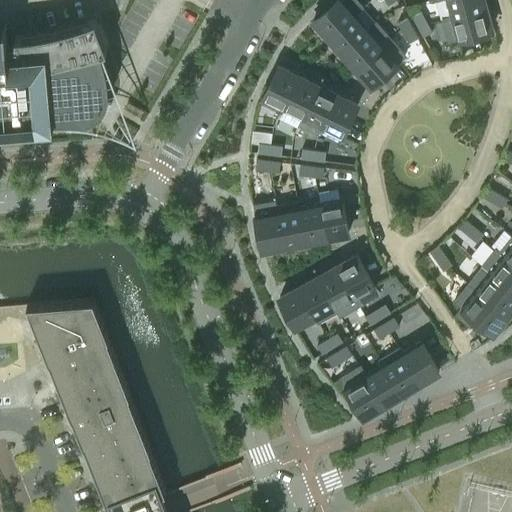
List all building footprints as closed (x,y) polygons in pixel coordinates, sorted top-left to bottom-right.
[(328,34),(362,4),(358,0),(333,0),(313,17),(328,34)] [(442,17),(442,18),(486,6),(484,0),(447,0),(451,15),(442,17)] [(362,4),(328,34),(343,51),(377,21),(376,20),(369,26),(356,12),(363,5),(362,4)] [(492,28),(486,6),(442,18),(448,40),(492,28)] [(418,24),(427,20),(421,9),(412,14),(418,24)] [(403,31),(412,26),(407,16),(398,20),(403,31)] [(0,131),(38,128),(38,125),(53,124),(53,123),(53,117),(62,117),(71,117),(80,117),(89,117),(97,113),(99,112),(101,110),(102,109),(107,109),(110,106),(110,101),(110,100),(109,99),(108,98),(109,82),(107,65),(102,49),(107,48),(107,46),(105,42),(97,22),(96,17),(69,25),(43,31),(15,35),(16,38),(16,45),(8,46),(8,39),(7,23),(6,22),(4,22),(4,24),(0,24),(0,131)] [(432,30),(427,20),(418,24),(424,35),(432,30)] [(377,21),(343,51),(357,67),(391,37),(377,21)] [(412,26),(403,31),(409,41),(418,37),(412,26)] [(391,37),(357,67),(372,84),(399,60),(384,44),(391,38),(391,37)] [(281,110),(299,74),(278,64),(261,100),(281,110)] [(302,115),(318,83),(299,74),(281,110),(282,110),(284,106),(302,115)] [(320,129),(337,92),(318,83),(302,115),(321,124),(319,128),(320,129)] [(358,102),(337,92),(320,129),(340,139),(358,102)] [(257,151),(269,153),(271,143),(259,141),(257,151)] [(283,144),(271,143),(269,153),(281,154),(283,144)] [(301,157),(313,158),(314,148),(302,147),(301,157)] [(326,150),(314,148),(313,158),(324,160),(326,150)] [(511,161),(511,150),(506,148),(502,157),(511,161)] [(267,168),(269,158),(257,157),(255,167),(267,168)] [(281,160),(269,158),(267,168),(279,170),(281,160)] [(311,174),(312,164),(300,162),(299,172),(311,174)] [(324,166),(312,164),(311,174),(323,176),(324,166)] [(492,200),(497,191),(487,185),(482,193),(492,200)] [(508,197),(497,191),(492,200),(503,206),(508,197)] [(320,200),(327,235),(349,231),(342,196),(320,200)] [(305,239),(327,235),(320,200),(300,204),(299,199),(298,200),(305,239)] [(284,243),(305,239),(298,200),(276,204),(284,243)] [(262,248),(284,243),(276,204),(275,204),(276,209),(255,213),(262,248)] [(459,225),(468,233),(474,225),(465,217),(459,225)] [(483,233),(474,225),(468,233),(477,240),(483,233)] [(511,234),(499,251),(511,261),(511,234)] [(437,259),(445,253),(438,243),(430,249),(437,259)] [(489,271),(511,289),(511,261),(499,251),(498,252),(502,255),(489,271)] [(337,264),(354,295),(359,304),(379,293),(357,253),(337,264)] [(445,253),(437,259),(444,269),(452,263),(445,253)] [(336,305),(354,295),(337,264),(318,274),(338,310),(338,309),(336,305)] [(469,281),(468,282),(507,313),(511,307),(511,289),(489,271),(476,287),(469,281)] [(319,320),(338,310),(318,274),(299,285),(319,320)] [(507,313),(468,282),(454,300),(461,305),(456,312),(471,324),(476,317),(493,331),(507,313)] [(318,321),(319,320),(299,285),(280,296),(297,327),(316,316),(318,321)] [(93,297),(27,303),(49,360),(50,360),(72,416),(73,415),(84,444),(84,443),(109,506),(110,506),(112,511),(114,510),(115,511),(132,504),(132,505),(146,500),(145,499),(163,492),(162,491),(166,490),(150,450),(151,449),(129,394),(130,393),(108,337),(109,337),(93,297)] [(385,302),(375,308),(380,317),(391,311),(385,302)] [(380,317),(375,308),(365,314),(370,323),(380,317)] [(394,316),(384,322),(389,330),(399,324),(394,316)] [(389,330),(384,322),(374,328),(379,336),(389,330)] [(338,331),(327,337),(332,346),(343,340),(338,331)] [(332,346),(327,337),(317,343),(322,352),(332,346)] [(399,346),(420,381),(439,369),(420,338),(402,350),(400,345),(399,346)] [(337,350),(342,359),(352,353),(347,344),(337,350)] [(401,392),(420,381),(399,346),(380,357),(401,392)] [(332,365),(342,359),(337,350),(326,356),(332,365)] [(383,403),(401,392),(380,357),(379,358),(382,362),(365,372),(360,364),(359,364),(383,403)] [(363,415),(383,403),(359,364),(340,376),(363,415)]
